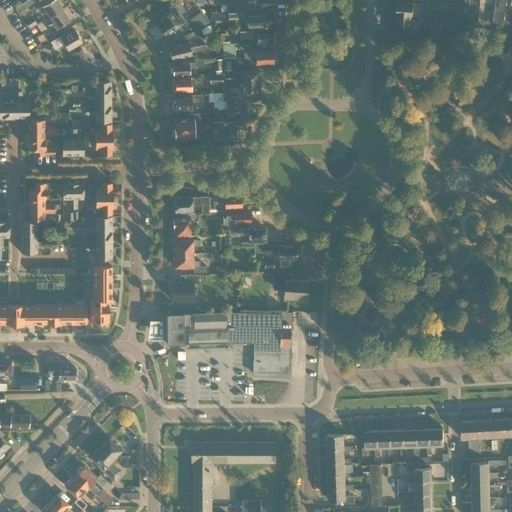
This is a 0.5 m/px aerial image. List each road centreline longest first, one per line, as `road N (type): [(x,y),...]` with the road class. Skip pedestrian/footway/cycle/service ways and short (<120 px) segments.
road 1 (residential): [(320,412),(330,376),(335,227)]
road 2 (tertiary): [(137,170),(128,73),(89,0)]
road 3 (tertiary): [(128,347),(137,170)]
road 4 (residential): [(335,227),(377,204),(393,172),(389,133),(378,113),(362,106)]
road 5 (tertiary): [(0,502),(106,386)]
road 6 (residential): [(152,415),(306,412)]
road 7 (residential): [(320,412),(453,405)]
road 8 (residential): [(13,300),(13,170)]
road 9 (residential): [(13,170),(137,170)]
road 10 (residential): [(137,170),(260,167)]
